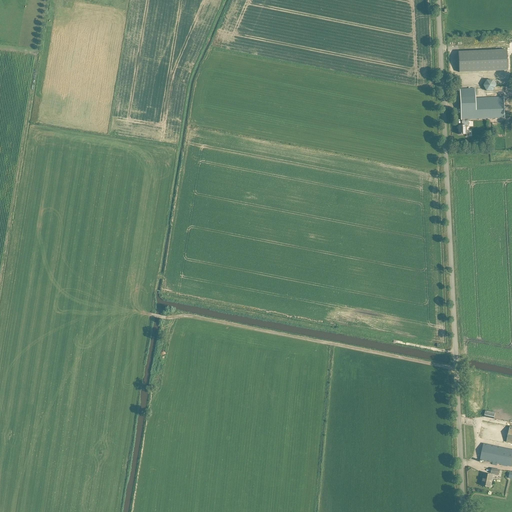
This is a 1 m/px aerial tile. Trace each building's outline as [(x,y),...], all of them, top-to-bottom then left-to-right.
[(458,52),(459,72),(507,70),(507,50),(458,52)] [(487,80),(483,85),(486,91),(493,91),(496,86),(493,80),(487,80)] [(475,89),(465,89),(460,89),(461,120),(462,120),(462,126),(458,126),(459,135),(466,134),(466,126),(469,126),(468,120),(504,119),(503,97),(475,98),(475,89)] [(480,437),(485,438),(503,442),(506,426),(483,421),(480,437)] [(493,463),(498,464),(511,467),(511,466),(511,449),(483,444),(480,460),(483,461),(493,463)] [(481,486),(486,487),(490,488),(493,475),(484,474),(481,486)]
